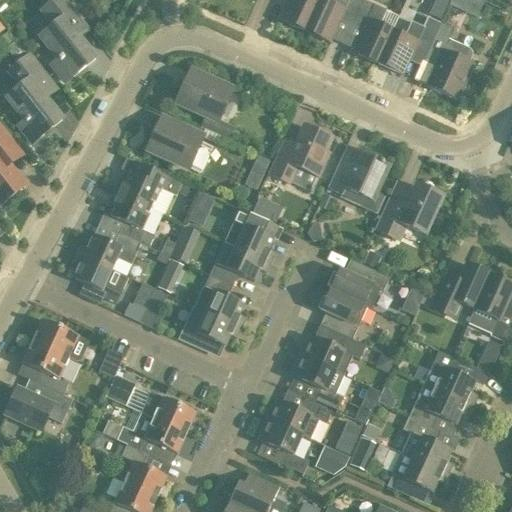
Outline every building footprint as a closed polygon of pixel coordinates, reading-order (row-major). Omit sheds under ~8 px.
[(63,84),(93,61),(78,42),(89,34),(63,0),(56,0),(50,5),(40,13),(54,31),(40,42),(56,62),(49,67),(63,84)] [(287,0),(279,20),(303,31),(317,0),(287,0)] [(350,26),(361,0),(360,0),(332,0),(331,4),(321,0),(317,0),(303,31),(330,43),(339,21),(350,26)] [(376,64),(391,31),(379,26),(385,11),(361,0),(350,26),(361,31),(352,53),(376,64)] [(436,0),(436,1),(429,15),(439,20),(447,0),(436,0)] [(474,0),(452,0),(449,7),(475,19),(482,3),(474,0)] [(423,59),(434,33),(410,23),(404,37),(391,31),(376,64),(402,76),(412,54),(423,59)] [(434,33),(423,59),(422,61),(436,67),(426,89),(456,102),(471,66),(441,54),(451,31),(438,26),(434,33)] [(31,145),(62,122),(45,100),(56,92),(29,58),(17,41),(5,50),(18,66),(9,74),(23,92),(9,103),(24,123),(18,128),(31,145)] [(230,141),(235,128),(216,121),(230,91),(192,74),(178,106),(205,118),(200,129),(230,141)] [(183,179),(186,171),(201,139),(162,122),(148,153),(174,165),(171,174),(183,179)] [(319,163),(329,141),(303,129),(289,160),(277,155),(267,177),(286,185),(294,168),(317,178),(323,165),(319,163)] [(0,206),(24,188),(8,168),(21,158),(0,130),(0,206)] [(375,194),(388,167),(359,154),(350,173),(338,168),(328,190),(342,196),(340,199),(376,216),(384,198),(375,194)] [(257,157),(250,172),(262,178),(269,162),(257,157)] [(111,194),(150,211),(159,190),(174,197),(180,185),(142,169),(137,180),(127,175),(123,186),(116,183),(111,194)] [(423,238),(441,200),(415,188),(405,209),(394,204),(389,215),(382,212),(373,233),(398,244),(405,229),(423,238)] [(193,207),(207,213),(213,200),(199,193),(193,207)] [(141,232),(150,211),(111,194),(107,203),(114,206),(109,218),(122,224),(117,235),(148,249),(153,237),(141,232)] [(258,199),(251,215),(275,225),(282,210),(258,199)] [(234,249),(269,265),(273,255),(266,252),(272,241),(255,233),(260,221),(238,211),(223,244),(234,249)] [(148,249),(117,235),(112,247),(92,238),(86,252),(79,249),(75,257),(110,272),(111,271),(119,252),(134,258),(139,246),(148,249)] [(264,275),(269,265),(234,249),(224,270),(214,265),(208,277),(228,286),(233,274),(253,283),(257,272),(264,275)] [(375,270),(380,259),(368,253),(362,265),(375,270)] [(127,279),(111,271),(110,272),(75,257),(71,266),(77,269),(72,281),(104,296),(103,300),(116,305),(127,279)] [(473,312),(489,277),(465,266),(458,281),(447,304),(434,298),(424,293),(419,304),(456,321),(462,307),(473,312)] [(328,293),(365,309),(365,308),(370,310),(378,291),(381,292),(387,279),(366,270),(360,282),(337,272),(328,293)] [(193,310),(195,311),(239,330),(244,320),(237,317),(242,306),(222,297),(228,286),(208,277),(193,310)] [(511,308),(505,305),(511,288),(511,287),(489,277),(473,312),(468,324),(491,334),(490,338),(503,343),(505,337),(511,321),(511,308)] [(156,289),(170,295),(174,285),(161,278),(156,289)] [(155,318),(165,297),(141,286),(131,307),(155,318)] [(414,316),(422,294),(409,290),(402,312),(414,316)] [(350,341),(365,309),(328,293),(319,313),(342,323),(337,335),(342,338),(363,348),(363,347),(350,341)] [(234,341),(239,330),(195,311),(180,343),(203,353),(208,342),(223,349),(228,338),(234,341)] [(31,344),(67,361),(69,356),(76,359),(80,357),(85,347),(84,342),(41,323),(31,344)] [(363,348),(342,338),(336,350),(308,337),(299,358),(342,377),(351,358),(356,361),(363,348)] [(58,383),(67,361),(31,344),(21,367),(38,375),(34,385),(48,391),(47,392),(71,402),(61,398),(66,386),(58,383)] [(112,380),(122,358),(107,352),(97,373),(112,380)] [(421,386),(472,410),(477,399),(470,396),(475,385),(454,375),(458,363),(436,353),(426,373),(421,386)] [(333,397),(342,377),(299,358),(290,378),(318,391),(313,402),(334,411),(339,399),(333,397)] [(480,361),(476,370),(488,376),(492,367),(480,361)] [(125,408),(135,386),(123,381),(113,403),(125,408)] [(467,420),(472,410),(421,386),(415,400),(406,420),(436,434),(432,432),(438,420),(455,428),(460,417),(467,420)] [(71,402),(47,392),(42,404),(15,392),(3,418),(40,434),(46,421),(60,427),(71,402)] [(140,415),(186,436),(195,416),(149,395),(140,415)] [(266,422),(300,438),(308,419),(324,426),(329,414),(308,404),(303,414),(275,402),(266,422)] [(359,409),(354,420),(364,425),(370,414),(359,409)] [(176,457),(186,436),(140,415),(131,433),(122,429),(116,443),(125,448),(148,459),(152,460),(158,448),(176,457)] [(431,446),(436,434),(406,420),(400,431),(409,435),(400,455),(399,455),(399,456),(444,477),(448,467),(441,464),(446,453),(431,446)] [(291,457),(300,438),(266,422),(257,443),(285,455),(280,467),(301,477),(307,464),(291,457)] [(338,443),(334,451),(349,457),(352,449),(338,443)] [(143,470),(148,459),(125,448),(120,460),(132,465),(123,486),(156,501),(166,480),(143,470)] [(348,459),(324,448),(315,469),(333,478),(345,468),(348,459)] [(354,455),(349,466),(362,472),(367,461),(354,455)] [(439,487),(444,477),(399,456),(390,477),(384,490),(407,500),(412,489),(428,496),(433,484),(439,487)] [(228,506),(239,511),(267,511),(278,490),(267,485),(262,495),(238,484),(228,506)] [(125,511),(150,511),(156,501),(123,486),(110,511),(124,511),(125,511)]
